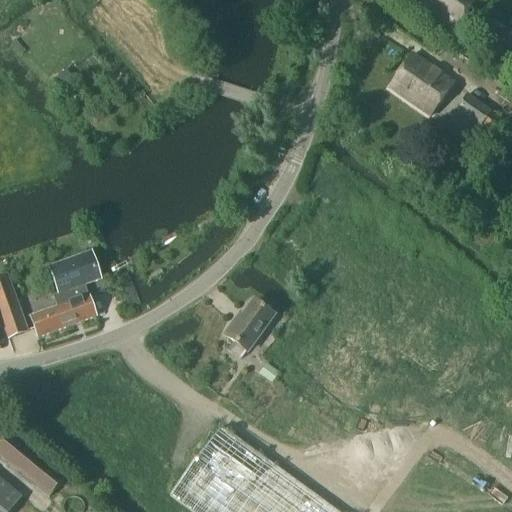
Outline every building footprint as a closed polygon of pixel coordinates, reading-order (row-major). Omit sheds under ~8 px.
[(406,0),(454,33),(477,0),(406,0)] [(430,118),(453,87),(411,56),(388,87),(430,118)] [(505,83),(511,73),(491,60),(485,70),(505,83)] [(66,76),(54,86),(62,95),(74,85),(66,76)] [(496,140),(506,126),(467,97),(442,129),(467,147),(481,128),(496,140)] [(511,153),(511,133),(503,147),(511,153)] [(86,287),(101,282),(91,253),(49,269),(58,296),(52,298),(56,309),(29,319),(37,341),(97,319),(86,287)] [(0,317),(8,340),(9,340),(27,333),(7,277),(0,279),(0,317)] [(273,318),(254,304),(243,318),(241,316),(225,337),(247,353),(273,318)] [(279,374),(266,365),(258,377),(271,386),(279,374)] [(188,511),(334,511),(221,429),(170,498),(188,511)] [(0,458),(49,500),(64,480),(9,434),(0,444),(0,458)] [(0,511),(11,511),(24,497),(0,478),(0,511)]
